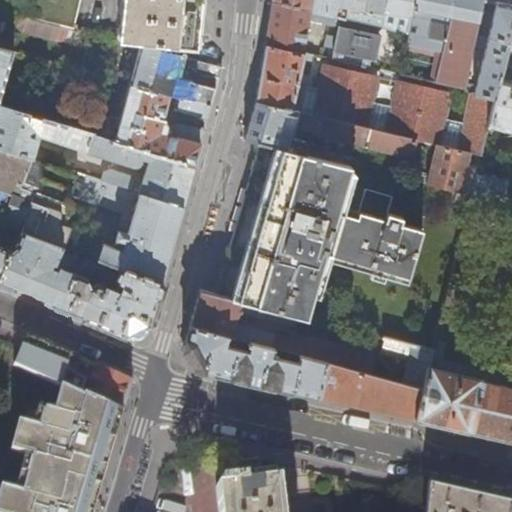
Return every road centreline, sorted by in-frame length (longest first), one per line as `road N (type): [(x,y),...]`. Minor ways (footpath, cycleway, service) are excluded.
road 1 (residential): [(155,377),(236,89),(247,0)]
road 2 (residential): [(511,475),(177,395),(155,377)]
road 3 (residential): [(0,305),(137,362),(155,377)]
road 4 (residential): [(155,377),(118,511)]
